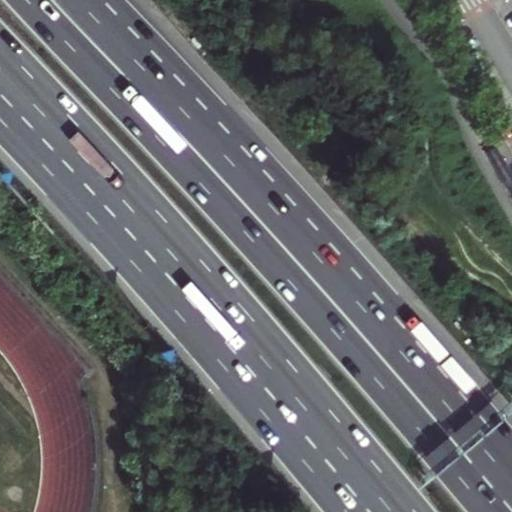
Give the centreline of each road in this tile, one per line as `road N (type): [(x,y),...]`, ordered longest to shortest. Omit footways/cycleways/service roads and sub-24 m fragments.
road 1 (motorway): [(511,499),(238,224),(36,0)]
road 2 (trunk): [(511,496),(100,0)]
road 3 (motorway): [(137,226),(376,511)]
road 4 (trunk): [(0,62),(137,226)]
road 5 (motorway): [(0,103),(137,226)]
